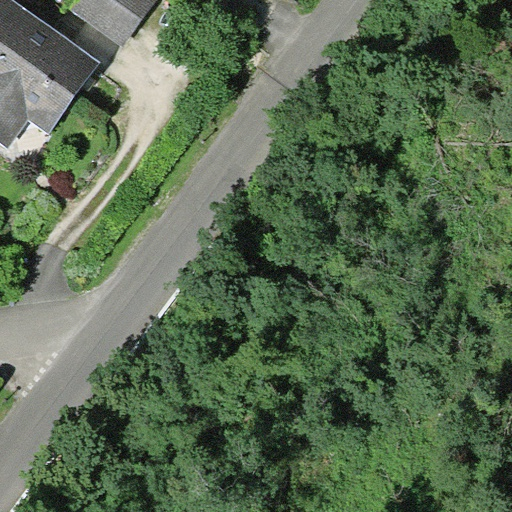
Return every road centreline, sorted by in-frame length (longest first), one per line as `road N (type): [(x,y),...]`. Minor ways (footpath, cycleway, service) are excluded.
road 1 (tertiary): [(359,0),(103,335)]
road 2 (tertiary): [(103,335),(0,473)]
